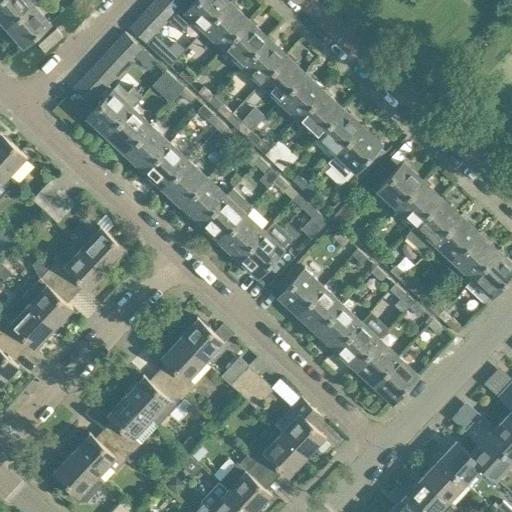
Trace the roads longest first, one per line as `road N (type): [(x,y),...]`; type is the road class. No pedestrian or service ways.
road 1 (residential): [(395,463),(181,257)]
road 2 (residential): [(511,207),(309,0)]
road 3 (residential): [(0,449),(181,257)]
road 4 (residential): [(181,257),(32,113)]
road 5 (residential): [(395,463),(511,337)]
road 6 (residential): [(32,113),(136,0)]
